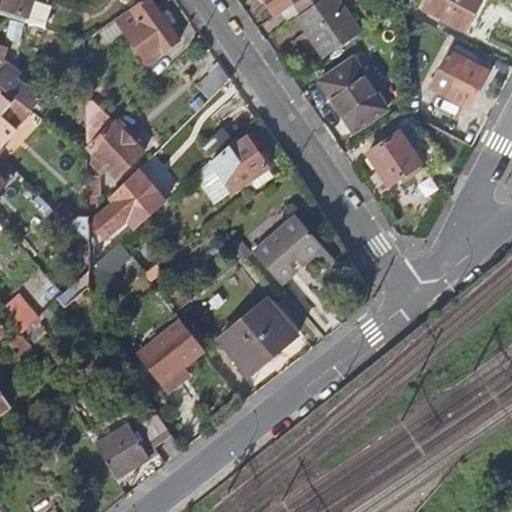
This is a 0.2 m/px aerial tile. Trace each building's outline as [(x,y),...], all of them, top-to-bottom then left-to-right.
[(7,0),(4,11),(30,20),(28,24),(47,30),(57,0),(7,0)] [(126,33),(151,67),(184,44),(152,0),(148,0),(145,2),(134,10),(141,21),(126,33)] [(268,0),(278,15),(299,0),(268,0)] [(325,0),(300,18),(328,57),(363,32),(340,0),(325,0)] [(485,0),(429,0),(425,7),(467,31),(485,0)] [(0,47),(0,78),(0,79),(9,50),(0,47)] [(455,52),(436,87),(472,107),(491,72),(455,52)] [(324,79),(358,128),(390,106),(355,57),(324,79)] [(0,83),(0,85),(20,101),(35,112),(40,105),(32,98),(37,93),(10,72),(0,83)] [(0,153),(18,136),(1,120),(20,101),(0,85),(0,153)] [(408,111),(371,136),(378,147),(403,129),(412,143),(424,134),(408,111)] [(92,149),(110,131),(91,113),(92,149)] [(256,125),(214,162),(237,194),(271,170),(259,151),(264,147),(257,136),(261,132),(256,125)] [(93,151),(102,161),(97,166),(106,176),(112,171),(122,180),(147,156),(120,126),(93,151)] [(217,158),(236,142),(224,129),(205,145),(217,158)] [(370,152),(393,184),(425,161),(431,170),(447,159),(427,132),(424,134),(412,143),(403,129),(378,147),(370,152)] [(92,157),(93,169),(97,166),(102,161),(93,151),(92,150),(92,152),(92,157)] [(0,194),(17,178),(0,160),(0,194)] [(93,169),(95,221),(119,197),(129,187),(122,180),(112,171),(106,176),(97,166),(93,169)] [(123,202),(96,226),(97,243),(100,244),(99,248),(132,220),(139,228),(157,213),(131,185),(129,187),(119,197),(123,202)] [(50,206),(34,190),(29,195),(45,211),(50,206)] [(267,242),(293,274),(296,271),(293,267),(299,262),(303,267),(324,249),(297,217),(267,242)] [(75,228),(94,246),(92,269),(91,274),(97,275),(98,264),(99,248),(100,244),(97,243),(96,226),(95,221),(84,222),(75,228)] [(257,251),(283,282),(293,274),(267,242),(257,251)] [(123,243),(98,264),(97,275),(101,281),(132,254),(123,243)] [(237,248),(246,259),(252,254),(243,243),(237,248)] [(65,294),(60,299),(68,309),(92,288),(91,274),(92,269),(65,294)] [(269,300),(219,341),(249,377),(299,336),(269,300)] [(3,310),(23,334),(26,331),(30,327),(9,303),(3,310)] [(141,354),(164,385),(186,368),(208,352),(184,321),(141,354)] [(34,342),(54,375),(63,369),(43,336),(34,342)] [(186,368),(164,385),(170,393),(192,376),(186,368)] [(0,419),(11,413),(1,393),(0,393),(0,419)] [(155,448),(173,437),(160,418),(143,429),(151,443),(155,448)] [(132,425),(97,446),(117,480),(149,461),(152,459),(145,447),(132,425)] [(152,459),(159,454),(155,448),(151,443),(145,447),(152,459)]
